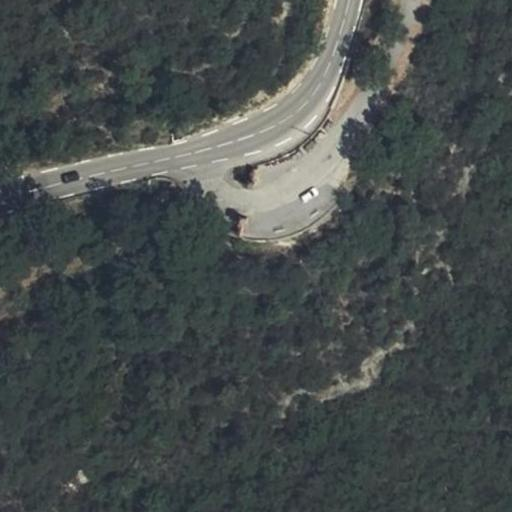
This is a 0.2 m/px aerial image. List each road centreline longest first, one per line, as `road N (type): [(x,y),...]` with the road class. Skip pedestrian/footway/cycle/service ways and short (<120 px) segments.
road 1 (unclassified): [(204,150),(233,193),(254,198),(303,184),(365,114),(413,0)]
road 2 (secondary): [(204,150),(273,127),(301,107),(334,60),(349,0)]
road 3 (secondary): [(0,199),(204,150)]
